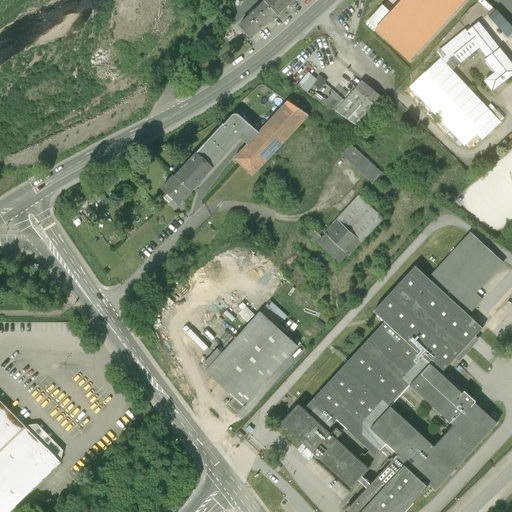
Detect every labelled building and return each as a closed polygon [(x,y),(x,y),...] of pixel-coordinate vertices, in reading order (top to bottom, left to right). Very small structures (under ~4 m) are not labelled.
[(262,0),(265,2),(276,14),(277,15),(292,0),(262,0)] [(465,0),(404,0),(391,14),(382,6),(366,23),(409,61),(465,0)] [(390,0),(386,5),(393,11),(402,0),(390,0)] [(479,22),(494,6),(487,0),(478,0),(468,12),(479,22)] [(276,14),(265,2),(239,26),(251,39),(276,14)] [(506,22),(496,10),(488,17),(499,29),(506,22)] [(479,46),(487,56),(498,48),(488,35),(478,25),(443,54),(454,67),(479,46)] [(485,81),(491,89),(502,80),(511,71),(511,66),(498,48),(487,56),(496,72),(485,81)] [(497,116),(444,61),(412,91),(464,147),(497,116)] [(347,98),(326,83),(327,82),(321,78),(308,92),(360,129),(378,109),(355,90),(355,89),(347,98)] [(385,101),(362,81),(355,90),(378,109),(385,101)] [(252,175),(306,117),(287,99),(258,130),(246,143),(233,157),(252,175)] [(223,121),(216,127),(235,144),(240,137),(246,143),(258,130),(239,113),(238,112),(237,112),(235,111),(234,111),(233,112),(232,112),(231,113),(224,121),(223,121)] [(216,127),(204,141),(222,158),(235,144),(216,127)] [(204,141),(190,156),(208,173),(222,158),(204,141)] [(351,145),(343,154),(373,183),(381,174),(382,173),(381,172),(380,173),(374,167),(375,166),(374,166),(373,167),(367,161),(368,160),(367,159),(366,160),(359,154),(360,153),(359,152),(359,153),(352,146),(352,145),(352,144),(351,145)] [(190,156),(178,169),(196,186),(208,173),(190,156)] [(173,199),(179,205),(196,186),(178,169),(174,174),(172,172),(159,186),(168,194),(165,198),(170,202),(173,199)] [(372,207),(358,195),(324,233),(325,234),(326,233),(349,254),(383,218),(376,212),(378,210),(373,205),(372,207)] [(348,255),(349,254),(326,233),(325,234),(323,237),(310,227),(306,232),(340,262),(347,254),(348,255)] [(415,266),(373,311),(385,321),(303,410),(298,405),(281,424),(309,449),(307,450),(311,453),(312,452),(313,453),(313,454),(318,459),(319,459),(319,458),(351,488),(368,469),(336,440),(336,439),(341,433),(336,428),(330,435),(327,431),(336,421),(375,456),(386,444),(398,455),(393,460),(391,458),(389,461),(388,460),(379,470),(382,472),(350,507),(349,506),(344,511),(404,511),(430,485),(435,490),(450,474),(452,475),(455,471),(454,470),(497,423),(475,402),(475,401),(464,391),(463,391),(462,393),(441,373),(476,335),(483,328),(468,314),(482,300),(474,292),(481,285),(482,286),(503,263),(471,234),(429,278),(415,266)] [(489,293),(511,269),(506,264),(483,288),(489,293)] [(259,311),(204,370),(234,397),(228,404),(238,413),(244,407),(243,405),(297,346),(259,311)] [(0,511),(7,511),(59,463),(61,451),(37,425),(23,426),(0,403),(0,511)]
